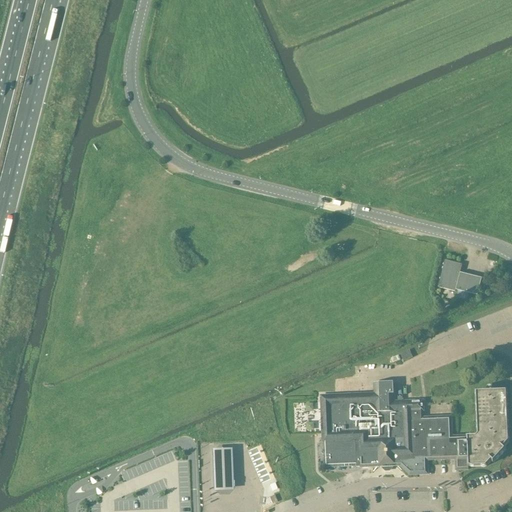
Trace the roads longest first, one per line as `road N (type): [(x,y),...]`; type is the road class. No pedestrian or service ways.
road 1 (tertiary): [(511,257),(207,175),(164,150),(131,84),(145,0)]
road 2 (motorway): [(10,511),(0,394),(28,93)]
